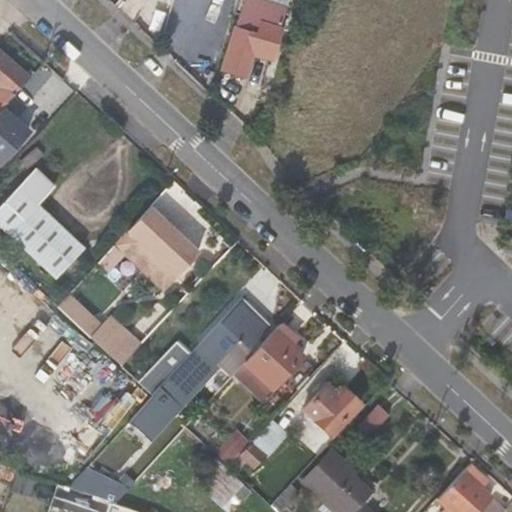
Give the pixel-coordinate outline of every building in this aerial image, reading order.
[(204,0),(203,5),(233,14),(237,0),(204,0)] [(271,63),(289,11),(254,0),(240,0),(219,72),(244,81),(251,57),(271,63)] [(0,111),(3,109),(29,81),(0,53),(0,111)] [(13,119),(50,78),(40,69),(29,81),(3,109),(13,119)] [(0,162),(27,134),(13,119),(3,109),(0,111),(0,162)] [(34,170),(0,207),(0,221),(7,229),(50,185),(34,170)] [(52,188),(50,185),(7,229),(57,275),(84,245),(39,202),(52,188)] [(174,277),(197,254),(148,207),(126,231),(174,277)] [(174,277),(126,231),(112,246),(161,292),(174,277)] [(143,341),(111,311),(102,321),(71,291),(58,304),(121,363),(143,341)] [(246,347),(266,326),(240,300),(214,329),(217,332),(223,326),(246,347)] [(288,347),(294,341),(279,325),(272,332),(288,347)] [(288,347),(272,332),(243,362),(268,387),(297,357),(288,347)] [(196,362),(189,354),(159,386),(167,393),(196,362)] [(342,387),(336,381),(328,389),(334,395),(342,387)] [(328,434),(358,403),(342,387),(334,395),(328,389),(324,385),(301,409),(328,434)] [(153,393),(150,396),(141,405),(148,412),(160,400),(153,393)] [(282,434),(268,420),(235,453),(250,468),(282,434)] [(378,511),(365,500),(377,488),(333,445),(301,478),(336,511),(378,511)] [(483,477),(466,461),(433,496),(441,505),(434,511),(470,511),(486,495),(475,485),(483,477)] [(88,467),(80,484),(118,502),(126,485),(88,467)] [(228,473),(208,489),(224,508),(243,491),(228,473)] [(501,511),(503,510),(490,498),(476,511),(501,511)] [(114,502),(109,511),(130,511),(131,509),(114,502)]
